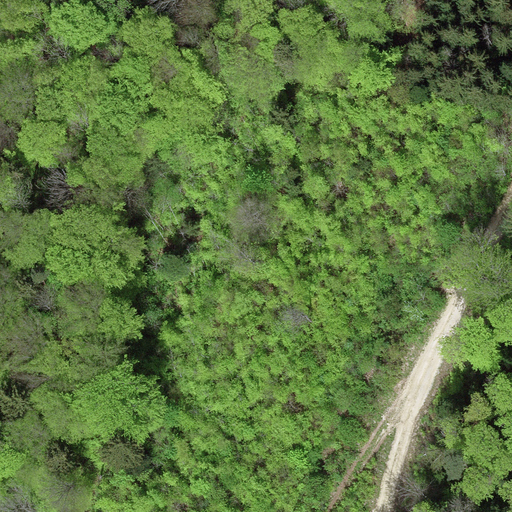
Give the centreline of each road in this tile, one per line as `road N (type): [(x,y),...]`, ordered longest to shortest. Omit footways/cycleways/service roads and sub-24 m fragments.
road 1 (track): [(386,511),(416,375),(511,205)]
road 2 (track): [(335,511),(416,375)]
